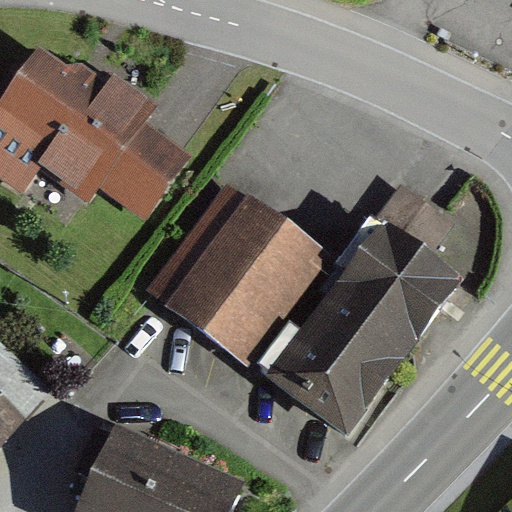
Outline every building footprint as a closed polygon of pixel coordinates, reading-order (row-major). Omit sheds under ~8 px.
[(85,93),(34,59),(0,108),(0,173),(26,191),(37,175),(87,209),(100,191),(143,221),(187,157),(143,127),(155,110),(99,72),(85,93)] [(318,259),(233,196),(156,298),(241,361),(318,259)] [(383,228),(373,221),(259,374),(352,443),(467,289),(420,255),(443,225),(406,197),(383,228)] [(0,346),(0,452),(53,393),(0,346)] [(222,511),(230,495),(98,441),(68,511),(222,511)]
